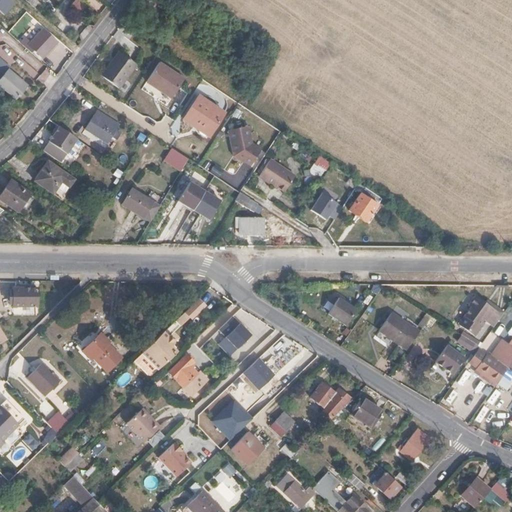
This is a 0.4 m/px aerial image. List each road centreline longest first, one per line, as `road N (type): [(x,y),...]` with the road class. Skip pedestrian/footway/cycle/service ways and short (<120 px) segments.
road 1 (residential): [(232,285),(261,265),(511,268)]
road 2 (residential): [(232,285),(470,441)]
road 3 (residential): [(0,261),(188,264),(232,285)]
road 4 (residential): [(0,153),(33,124),(129,0)]
road 5 (unknown): [(285,323),(200,405),(165,412)]
